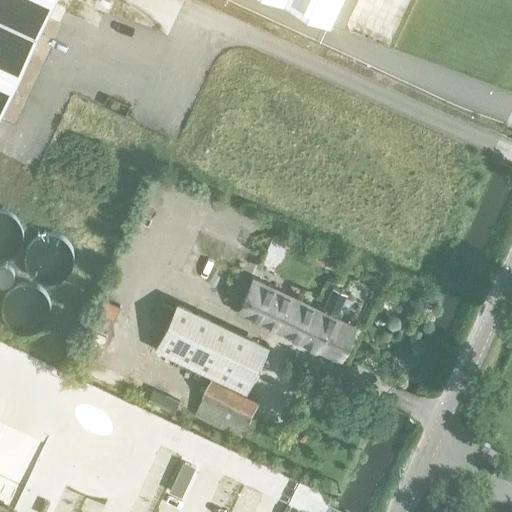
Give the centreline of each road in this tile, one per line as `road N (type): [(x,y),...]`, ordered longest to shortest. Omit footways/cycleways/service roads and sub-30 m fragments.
road 1 (unknown): [(191,307),(446,422)]
road 2 (tertiary): [(405,511),(511,281)]
